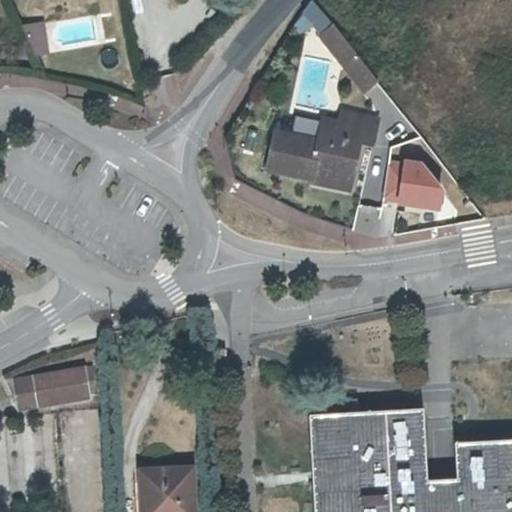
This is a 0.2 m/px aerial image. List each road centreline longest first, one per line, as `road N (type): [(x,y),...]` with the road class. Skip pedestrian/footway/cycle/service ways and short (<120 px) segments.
road 1 (tertiary): [(153,170),(286,0)]
road 2 (tertiary): [(511,240),(336,266)]
road 3 (tertiary): [(153,170),(50,109),(0,108)]
road 4 (tertiary): [(184,282),(336,266)]
road 5 (tertiary): [(336,266),(252,247),(199,215)]
